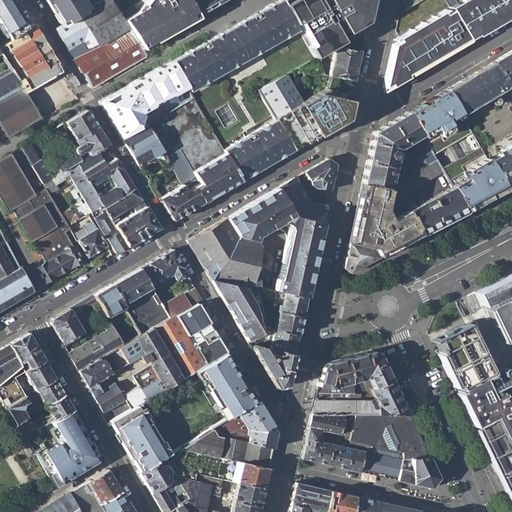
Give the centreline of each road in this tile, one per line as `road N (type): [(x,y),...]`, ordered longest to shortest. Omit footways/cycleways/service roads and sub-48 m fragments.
road 1 (residential): [(170,233),(28,0)]
road 2 (residential): [(291,424),(276,412),(170,233)]
road 3 (residential): [(32,316),(146,511)]
road 4 (residential): [(360,121),(170,233)]
road 5 (residential): [(472,488),(430,499),(281,466)]
road 6 (residential): [(360,121),(317,306)]
road 7 (residential): [(472,488),(392,322)]
road 8 (residential): [(511,31),(360,121)]
road 9 (residential): [(170,233),(32,316)]
road 10 (residential): [(388,0),(360,121)]
